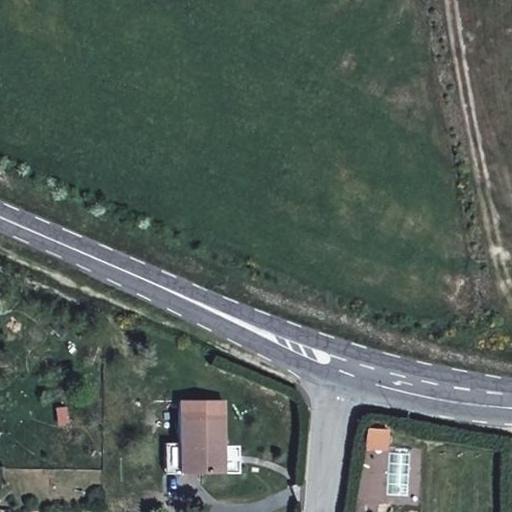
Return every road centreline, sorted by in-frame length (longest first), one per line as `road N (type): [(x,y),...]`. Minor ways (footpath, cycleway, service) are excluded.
road 1 (tertiary): [(340,364),(0,217)]
road 2 (tertiary): [(511,401),(436,392),(340,364)]
road 3 (residential): [(320,511),(340,364)]
